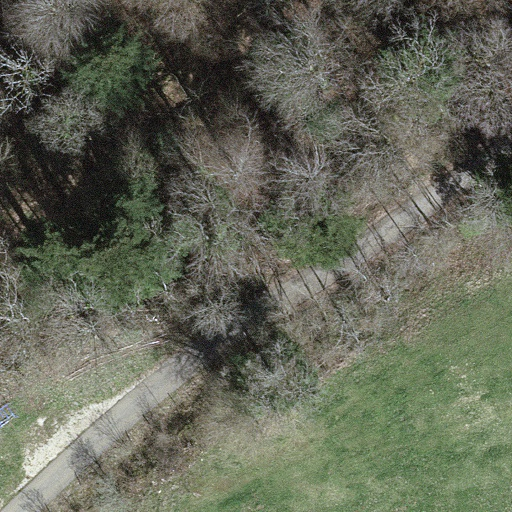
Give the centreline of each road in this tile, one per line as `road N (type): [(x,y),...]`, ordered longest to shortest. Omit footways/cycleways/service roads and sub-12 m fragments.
road 1 (track): [(511,137),(455,162),(168,376),(18,511)]
road 2 (track): [(0,239),(82,162),(314,0)]
